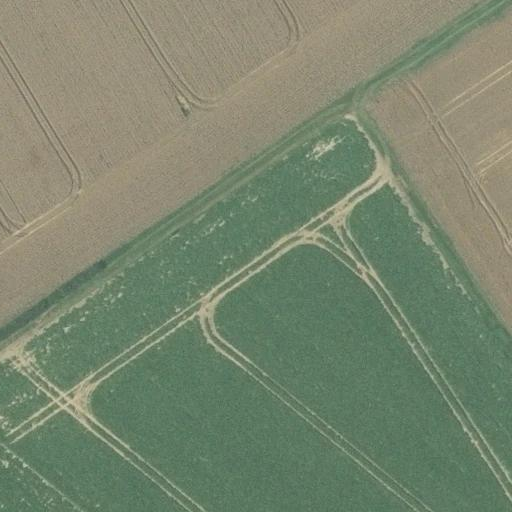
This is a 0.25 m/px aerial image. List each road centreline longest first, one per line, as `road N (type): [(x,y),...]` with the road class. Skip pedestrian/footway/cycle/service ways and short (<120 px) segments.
road 1 (track): [(0,348),(506,0)]
road 2 (track): [(348,109),(511,354)]
